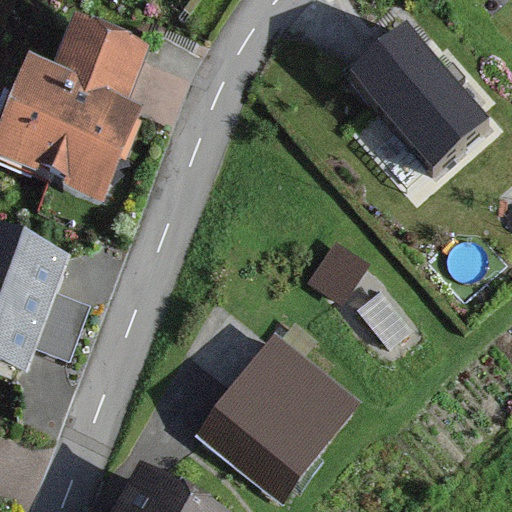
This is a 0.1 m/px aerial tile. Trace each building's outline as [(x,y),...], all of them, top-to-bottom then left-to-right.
[(484,129),(396,28),(329,86),(416,187),(484,129)] [(0,116),(0,183),(94,218),(131,120),(111,113),(132,59),(63,34),(42,88),(15,78),(0,116)] [(0,362),(23,370),(62,261),(0,238),(0,362)] [(339,311),(362,276),(329,253),(305,288),(339,311)] [(353,410),(265,346),(192,447),(267,501),(291,468),(304,477),(353,410)] [(181,511),(131,483),(113,511),(181,511)]
